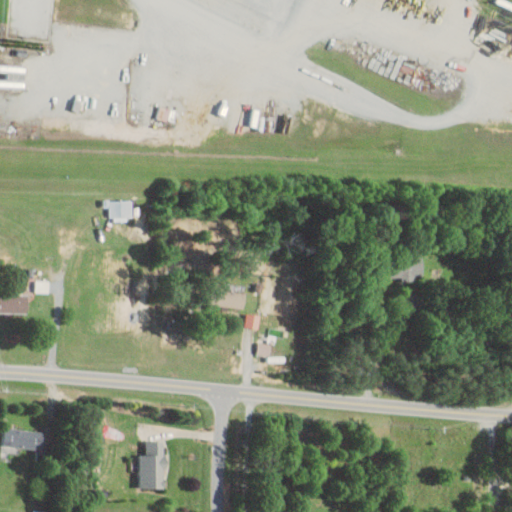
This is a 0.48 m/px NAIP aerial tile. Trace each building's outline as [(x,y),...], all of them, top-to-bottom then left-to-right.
[(0,0),(0,19),(9,20),(9,0),(0,0)] [(157,117),(173,122),(177,109),(161,105),(157,117)] [(133,199),(104,200),(104,207),(110,206),(110,216),(133,216),(133,199)] [(50,292),(50,280),(37,280),(37,292),(50,292)] [(245,307),(246,291),(215,290),(214,305),(245,307)] [(0,311),(29,312),(29,294),(0,294),(0,311)] [(245,326),(260,328),(261,314),(247,312),(245,326)] [(271,354),(272,343),(258,342),(257,353),(271,354)] [(43,447),(44,429),(4,428),(4,446),(43,447)] [(140,487),(165,487),(166,440),(147,440),(146,453),(140,453),(140,487)]
